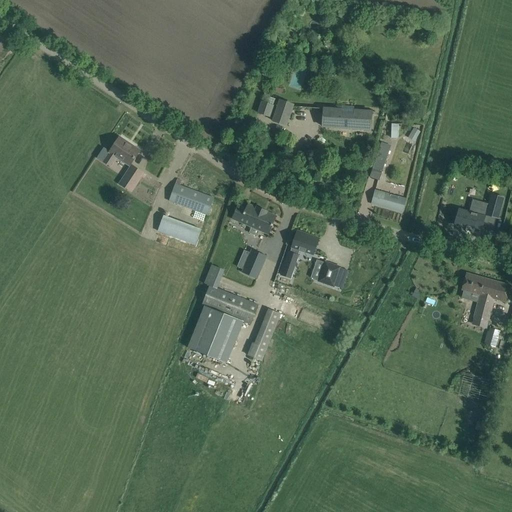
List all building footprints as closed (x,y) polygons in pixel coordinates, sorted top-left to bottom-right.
[(272,121),(287,126),(294,104),(280,99),(272,121)] [(273,106),(273,105),(262,102),(258,113),(269,117),(273,106)] [(323,126),(340,128),(341,121),(353,121),(353,128),(370,129),(371,112),(354,111),(354,114),(341,114),(342,110),(324,109),(323,126)] [(389,136),(396,138),(398,127),(391,126),(389,136)] [(129,166),(140,151),(120,137),(110,152),(104,148),(97,158),(109,166),(115,157),(129,166)] [(372,169),(382,172),(392,145),(382,142),(372,169)] [(141,177),(144,179),(146,175),(132,166),(119,185),(131,193),(141,177)] [(452,179),(479,187),(483,176),(455,168),(452,179)] [(214,198),(175,184),(169,201),(208,215),(214,198)] [(375,190),(374,194),(372,204),(403,213),(406,199),(375,190)] [(459,210),(455,225),(465,228),(464,230),(465,230),(466,231),(466,230),(471,231),(471,232),(473,232),(474,227),(481,229),(482,225),(485,214),(496,217),(498,218),(503,199),(491,195),(487,211),(471,207),(469,212),(459,210)] [(232,219),(269,235),(277,216),(267,212),(268,211),(257,207),(256,208),(248,204),(246,208),(238,205),(232,219)] [(163,215),(157,232),(196,246),(202,229),(163,215)] [(318,241),(297,233),(296,233),(291,247),(292,248),(290,255),(297,258),(299,249),(313,254),(318,241)] [(257,279),(267,256),(252,250),(242,273),(257,279)] [(318,282),(333,288),(341,267),(325,261),(318,282)] [(217,289),(224,271),(211,266),(204,284),(209,286),(217,289)] [(280,281),(290,285),(294,274),(283,271),(280,281)] [(506,303),(511,286),(466,273),(461,291),(481,296),(474,320),(488,324),(495,300),(506,303)] [(250,324),(258,306),(217,289),(209,286),(202,306),(205,307),(243,321),(250,324)] [(416,289),(412,296),(417,299),(421,292),(416,289)] [(226,363),(243,321),(205,307),(189,348),(226,363)] [(247,356),(262,362),(281,314),(268,310),(254,343),(253,343),(247,356)] [(496,347),(500,333),(489,330),(485,344),(496,347)] [(463,348),(455,345),(452,352),(460,355),(463,348)] [(466,375),(460,394),(488,402),(494,383),(466,375)]
